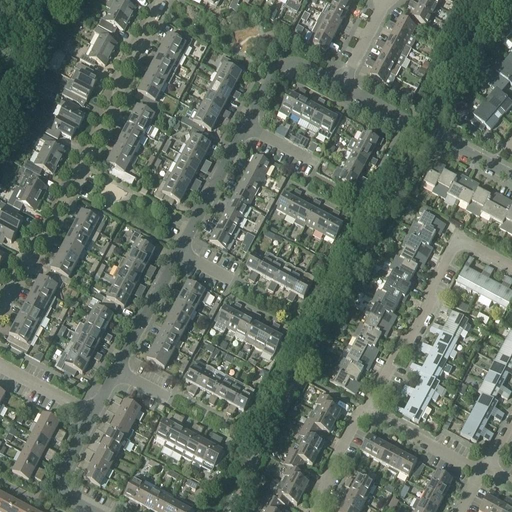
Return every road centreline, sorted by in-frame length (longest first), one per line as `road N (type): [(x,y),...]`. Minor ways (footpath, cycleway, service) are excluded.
road 1 (residential): [(0,307),(36,252),(162,0)]
road 2 (residential): [(365,409),(398,347),(411,339),(457,237),(511,266)]
road 3 (residential): [(341,87),(511,178)]
road 4 (residential): [(179,255),(248,126)]
road 5 (residential): [(117,374),(179,255)]
road 6 (residential): [(481,473),(365,409)]
road 7 (residential): [(248,126),(287,64),(341,87)]
road 8 (residential): [(91,511),(60,490),(94,416)]
